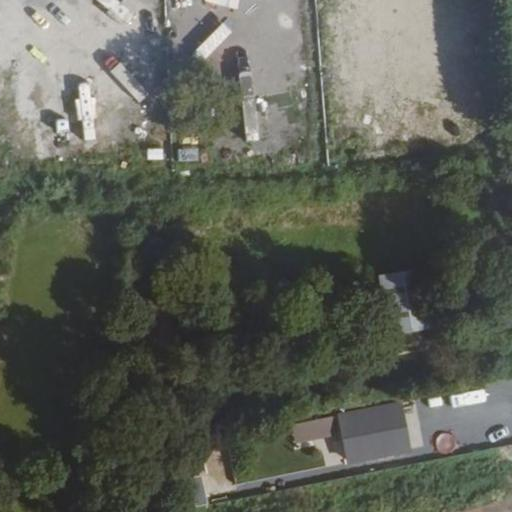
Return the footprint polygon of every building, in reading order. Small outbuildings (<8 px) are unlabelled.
[(175,0),(176,42),(197,42),(195,0),(175,0)] [(432,33),(405,35),(408,70),(435,68),(432,33)] [(443,71),(454,70),(453,42),(441,43),(443,71)] [(334,49),(340,83),(353,81),(347,47),(334,49)] [(51,55),(40,60),(54,90),(65,85),(51,55)] [(0,89),(0,102),(24,107),(27,94),(0,89)] [(302,108),(237,107),(237,121),(302,122),(302,108)] [(22,112),(21,144),(33,144),(34,112),(22,112)] [(179,163),(198,162),(198,147),(178,148),(179,163)] [(380,272),(389,333),(432,327),(424,266),(380,272)] [(146,325),(167,328),(171,300),(150,297),(146,325)] [(412,451),(403,399),(337,411),(346,463),(412,451)] [(496,411),(464,418),(471,448),(503,440),(496,411)] [(294,442),(336,435),(333,415),(290,422),(294,442)] [(425,459),(457,451),(454,439),(422,446),(425,459)] [(191,476),(195,505),(207,503),(203,474),(191,476)]
